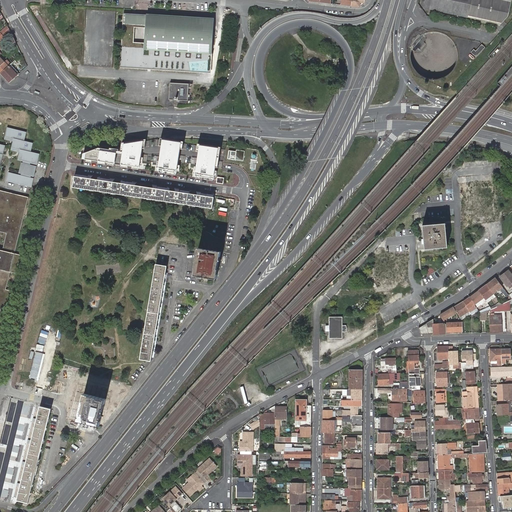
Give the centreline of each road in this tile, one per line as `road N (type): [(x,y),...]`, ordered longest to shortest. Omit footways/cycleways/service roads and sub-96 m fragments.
road 1 (primary): [(379,112),(306,116),(276,106),(258,75),(268,38),(294,23),(324,26),(344,45),(351,70),(309,161),(251,254)]
road 2 (primary): [(147,416),(291,227),(333,158),(397,0)]
road 3 (primary): [(388,0),(322,159),(196,330)]
road 4 (primary): [(147,416),(364,171)]
road 5 (residential): [(58,163),(244,192),(233,261),(213,290)]
road 6 (residential): [(4,390),(58,163)]
road 7 (primary): [(200,130),(253,139),(277,168),(251,254)]
road 8 (residential): [(482,338),(496,511)]
road 9 (residential): [(432,511),(427,340)]
road 10 (residential): [(369,511),(365,350)]
road 11 (unknown): [(244,192),(245,177),(236,171),(164,157),(136,154),(111,172)]
road 12 (primary): [(196,330),(98,452)]
road 13 (primary): [(381,0),(354,23),(282,20),(251,51)]
road 14 (primary): [(511,128),(440,111),(379,112)]
road 15 (residential): [(316,377),(316,511)]
road 16 (residential): [(403,330),(511,257)]
road 17 (secondary): [(99,105),(57,72),(19,10)]
road 18 (residential): [(126,511),(220,434)]
road 19 (primary): [(72,511),(147,416)]
road 20 (unclassified): [(98,452),(37,508),(0,505)]
road 21 (primary): [(511,121),(430,99),(403,76)]
